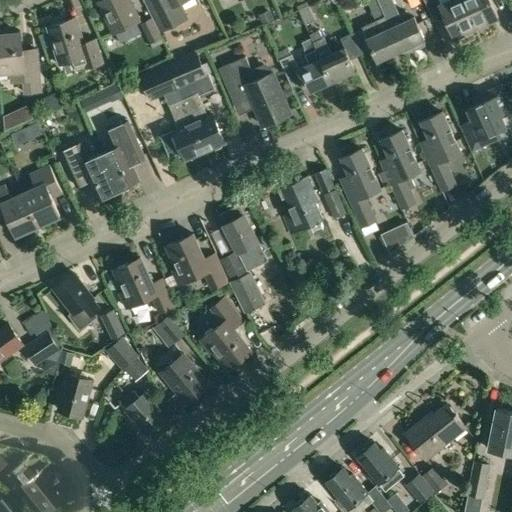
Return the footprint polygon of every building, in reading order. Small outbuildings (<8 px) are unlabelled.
[(129,0),(103,0),(97,3),(112,34),(139,21),(129,0)] [(146,0),(145,1),(160,30),(186,18),(178,2),(183,0),(146,0)] [(370,12),(376,24),(362,30),(366,39),(377,62),(400,51),(376,0),(367,0),(366,1),(371,12),(370,12)] [(387,0),(376,0),(400,51),(424,41),(414,17),(399,24),(390,3),(389,4),(387,0)] [(476,28),(462,0),(450,0),(439,5),(436,0),(424,0),(433,20),(443,15),(454,39),(476,28)] [(462,0),(476,28),(497,18),(489,0),(462,0)] [(315,20),(308,6),(298,10),(305,25),(315,20)] [(75,18),(47,27),(59,65),(82,58),(85,69),(102,64),(94,40),(83,44),(75,18)] [(141,24),(150,43),(152,48),(163,43),(151,19),(141,24)] [(310,38),(330,82),(354,72),(344,49),(331,54),(323,37),(322,38),(319,30),(309,35),(311,38),(310,38)] [(0,35),(0,72),(11,71),(12,82),(24,81),(25,94),(39,92),(36,58),(23,60),(20,34),(0,35)] [(309,64),(298,69),(291,54),(279,60),(291,86),(301,81),(307,93),(330,82),(310,38),(301,42),(307,54),(304,55),(309,64)] [(166,63),(170,72),(175,82),(180,96),(205,151),(211,148),(215,150),(221,148),(221,144),(224,143),(211,114),(207,116),(195,89),(209,84),(199,59),(195,51),(166,63)] [(218,68),(235,106),(251,99),(263,125),(265,124),(266,127),(278,122),(277,119),(290,114),(272,72),(255,79),(245,56),(218,68)] [(205,151),(180,96),(175,82),(170,72),(166,63),(139,75),(150,101),(163,95),(171,113),(178,129),(158,137),(167,159),(183,153),(186,159),(188,158),(192,160),(198,157),(198,154),(205,151)] [(116,83),(80,101),(85,113),(110,101),(111,103),(123,97),(116,83)] [(511,111),(500,86),(472,99),(475,105),(467,109),(472,120),(461,125),(472,150),(500,137),(498,131),(505,128),(500,116),(511,111)] [(48,110),(61,104),(55,90),(42,97),(48,110)] [(3,116),(4,131),(18,125),(13,112),(3,116)] [(442,112),(420,122),(434,154),(426,157),(441,190),(455,184),(444,160),(460,152),(442,112)] [(109,150),(99,155),(115,191),(138,181),(132,167),(144,162),(127,121),(102,132),(109,150)] [(29,140),(43,134),(37,122),(24,128),(29,140)] [(402,131),(380,141),(394,172),(386,176),(401,209),(415,202),(404,178),(420,171),(402,131)] [(99,155),(87,160),(80,144),(60,153),(77,189),(87,184),(95,201),(115,191),(99,155)] [(378,227),(375,221),(364,196),(380,189),(362,149),(340,159),(355,190),(346,194),(365,234),(378,227)] [(35,188),(23,193),(37,226),(60,217),(51,198),(61,193),(49,166),(29,175),(35,188)] [(326,169),(314,174),(323,193),(333,188),(326,169)] [(307,177),(282,188),(286,198),(286,199),(292,213),(283,217),(289,232),(301,227),(304,228),(310,226),(311,223),(322,218),(315,201),(318,200),(312,187),(312,188),(307,177)] [(0,220),(7,217),(15,236),(37,226),(23,193),(11,199),(5,186),(0,188),(0,220)] [(336,189),(323,194),(333,219),(346,213),(336,189)] [(218,215),(238,252),(222,260),(232,281),(231,282),(245,311),(263,303),(246,266),(266,255),(238,204),(218,215)] [(176,269),(172,271),(178,284),(203,273),(211,289),(227,282),(214,254),(203,258),(192,234),(165,246),(176,269)] [(174,306),(162,279),(151,283),(140,258),(113,270),(123,292),(119,293),(126,308),(151,297),(159,313),(174,306)] [(72,273),(53,288),(73,314),(81,307),(89,317),(99,309),(91,300),(93,299),(72,273)] [(222,323),(200,341),(210,353),(213,350),(228,370),(251,351),(233,328),(242,321),(224,298),(211,309),(222,323)] [(114,308),(101,314),(112,336),(125,330),(114,308)] [(151,330),(167,348),(183,335),(168,316),(151,330)] [(8,324),(0,329),(0,360),(22,344),(8,324)] [(48,333),(25,348),(35,364),(58,350),(48,333)] [(121,338),(106,351),(121,369),(137,356),(121,338)] [(54,375),(56,369),(60,350),(58,350),(46,357),(44,367),(47,373),(54,375)] [(69,373),(74,354),(60,350),(56,369),(69,373)] [(183,354),(160,373),(185,404),(208,385),(183,354)] [(125,367),(136,380),(147,370),(137,357),(125,367)] [(91,381),(68,374),(58,410),(81,416),(91,381)] [(133,391),(119,402),(124,409),(145,436),(167,419),(145,392),(138,397),(133,391)] [(425,418),(405,434),(425,459),(465,427),(457,417),(458,417),(450,407),(449,407),(447,405),(427,421),(425,418)] [(511,412),(496,409),(487,450),(511,454),(511,412)] [(374,443),(356,457),(378,483),(379,483),(384,490),(403,475),(397,467),(398,467),(383,448),(380,450),(374,443)] [(1,458),(0,459),(0,476),(10,466),(1,458)] [(488,465),(474,462),(467,495),(482,498),(488,465)] [(343,468),(325,483),(350,511),(358,511),(370,502),(378,511),(383,511),(391,506),(374,486),(367,492),(352,473),(349,475),(343,468)] [(433,468),(423,476),(435,492),(446,483),(433,468)] [(27,469),(17,477),(23,485),(21,486),(41,511),(46,507),(50,508),(57,502),(56,498),(61,494),(57,487),(60,485),(51,473),(47,476),(42,470),(34,476),(27,469)] [(419,475),(405,485),(419,502),(432,492),(419,475)] [(310,495),(293,510),(294,511),(328,511),(320,501),(317,503),(310,495)] [(0,511),(11,511),(0,498),(0,511)]
